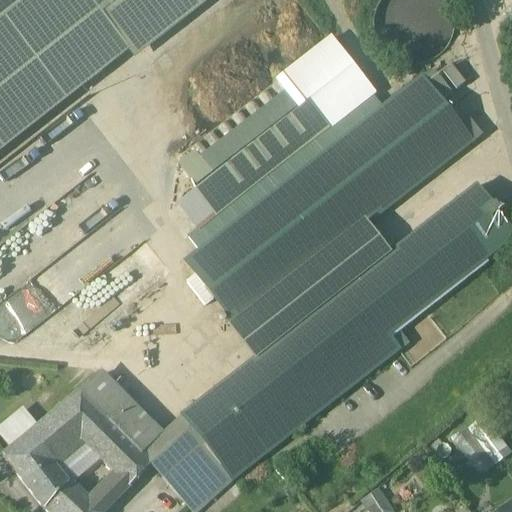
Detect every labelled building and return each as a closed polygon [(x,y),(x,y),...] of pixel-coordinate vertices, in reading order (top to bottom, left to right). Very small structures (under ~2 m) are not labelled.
[(87,0),(0,0),(0,87),(96,12),(87,0)] [(87,0),(96,12),(111,0),(87,0)] [(111,0),(96,12),(126,50),(135,60),(211,0),(111,0)] [(450,41),(453,26),(450,10),(443,0),(382,0),(375,11),(372,27),(375,42),(384,55),(398,64),(413,67),(429,63),(442,54),(450,41)] [(96,12),(0,87),(0,148),(126,50),(96,12)] [(236,17),(193,31),(201,54),(243,39),(236,17)] [(186,237),(199,253),(379,112),(370,100),(375,96),(330,39),(281,77),(284,79),(176,163),(195,187),(174,204),(194,230),(186,237)] [(199,253),(184,264),(236,331),(473,145),(422,79),(379,112),(199,253)] [(0,304),(33,279),(36,278),(115,218),(98,224),(111,214),(121,210),(115,203),(95,210),(91,198),(81,202),(77,191),(53,200),(35,149),(4,172),(8,182),(35,217),(24,225),(18,217),(0,230),(4,242),(0,245),(0,304)] [(511,239),(474,190),(182,418),(206,449),(205,451),(232,482),(233,482),(399,353),(388,339),(511,242),(511,239)] [(367,230),(235,332),(256,358),(387,256),(367,230)] [(133,251),(46,317),(66,343),(153,277),(133,251)] [(157,437),(98,378),(78,395),(140,456),(157,438),(157,437)] [(67,485),(52,468),(82,444),(117,478),(101,494),(88,506),(94,511),(106,511),(113,506),(150,467),(151,467),(140,456),(78,395),(26,439),(2,458),(23,486),(43,511),(65,488),(67,485)] [(38,428),(22,410),(0,427),(0,438),(11,451),(38,428)] [(182,418),(157,437),(157,438),(140,456),(151,467),(150,467),(166,486),(205,451),(206,449),(182,418)] [(484,420),(454,442),(480,477),(509,454),(484,420)] [(205,451),(166,486),(190,511),(199,511),(232,482),(205,451)] [(85,507),(65,488),(43,511),(94,511),(88,506),(85,507)]
